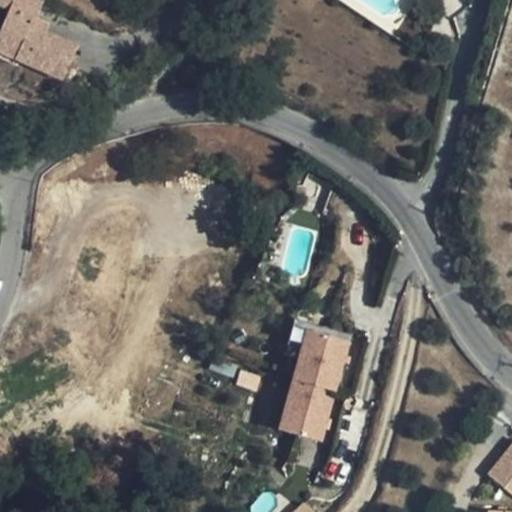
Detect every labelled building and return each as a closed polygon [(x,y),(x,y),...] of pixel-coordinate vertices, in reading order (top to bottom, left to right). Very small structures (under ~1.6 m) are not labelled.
[(31,28),(36,19),(45,2),(40,0),(0,0),(0,6),(10,12),(0,33),(0,52),(63,80),(78,48),(46,35),(31,28)] [(31,28),(46,35),(50,25),(36,19),(31,28)] [(306,326),(275,428),(321,442),(352,340),(306,326)] [(240,370),(236,384),(256,391),(261,377),(240,370)] [(511,448),(489,476),(511,494),(511,448)]
